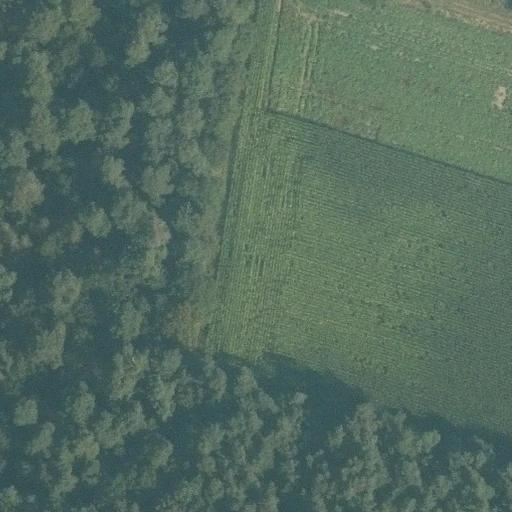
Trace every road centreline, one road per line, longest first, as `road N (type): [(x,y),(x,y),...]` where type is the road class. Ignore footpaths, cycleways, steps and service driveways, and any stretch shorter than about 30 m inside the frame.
road 1 (track): [(144,511),(168,493),(186,427),(246,0)]
road 2 (track): [(186,427),(262,489),(312,511)]
road 3 (track): [(0,500),(126,511)]
